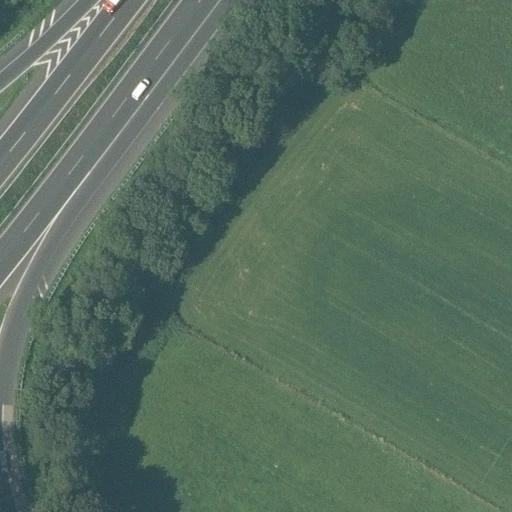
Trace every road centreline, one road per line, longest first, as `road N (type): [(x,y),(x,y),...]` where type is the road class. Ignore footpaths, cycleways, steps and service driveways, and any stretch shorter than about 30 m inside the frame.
road 1 (motorway): [(0,359),(56,238),(214,0)]
road 2 (motorway): [(0,261),(204,0)]
road 3 (motorway): [(132,0),(0,163)]
road 4 (motorway): [(93,0),(0,90)]
